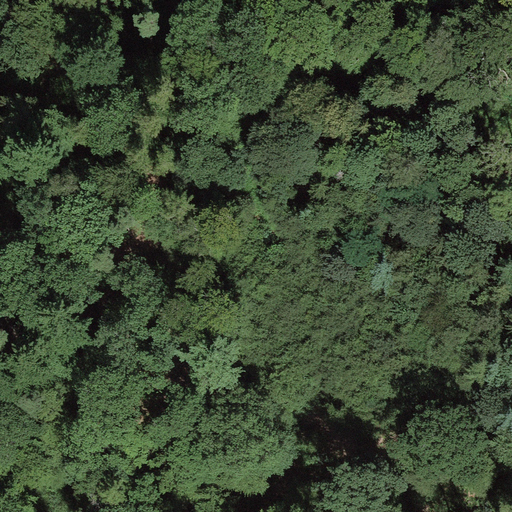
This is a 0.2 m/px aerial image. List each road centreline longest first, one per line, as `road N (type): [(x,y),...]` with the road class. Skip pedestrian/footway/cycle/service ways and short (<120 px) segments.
road 1 (track): [(0,313),(77,410),(150,462),(194,511)]
road 2 (track): [(110,0),(0,159)]
road 3 (track): [(511,132),(357,89)]
